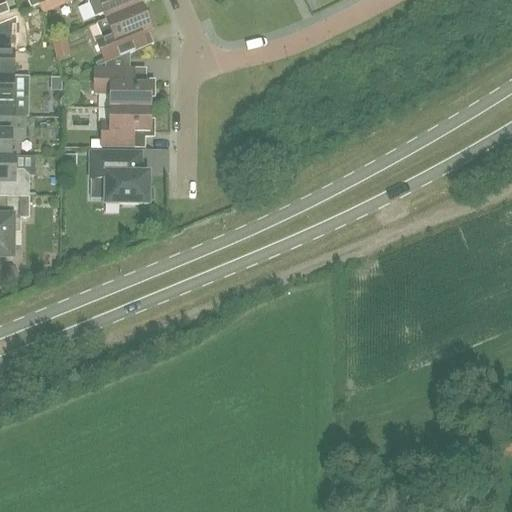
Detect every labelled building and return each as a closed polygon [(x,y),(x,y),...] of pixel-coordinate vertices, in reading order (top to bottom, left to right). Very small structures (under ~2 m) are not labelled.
[(39,6),(45,4),(43,0),(33,0),(28,2),(31,9),(39,6)] [(53,0),(45,4),(39,6),(43,16),(74,3),(72,0),(53,0)] [(105,22),(141,7),(137,0),(85,0),(88,7),(94,19),(103,16),(105,21),(105,22)] [(0,6),(0,16),(9,13),(6,4),(0,6)] [(83,24),(94,19),(88,7),(77,11),(83,24)] [(145,19),(141,7),(105,22),(105,21),(96,25),(103,42),(96,45),(105,65),(135,53),(147,48),(143,37),(155,32),(149,17),(145,19)] [(92,47),(96,45),(103,42),(96,25),(85,30),(92,47)] [(0,78),(13,79),(13,54),(9,54),(9,39),(7,39),(0,38),(0,78)] [(66,43),(53,45),(57,62),(70,59),(66,43)] [(135,53),(105,65),(105,71),(131,71),(131,58),(136,56),(135,53)] [(109,96),(109,110),(149,111),(150,99),(153,99),(154,83),(147,82),(134,82),(134,71),(131,71),(105,71),(101,71),(94,74),(94,96),(109,96)] [(134,82),(147,82),(147,71),(134,71),(134,82)] [(12,102),(13,79),(0,78),(0,118),(16,119),(16,102),(12,102)] [(16,119),(26,119),(29,119),(29,79),(13,79),(12,102),(16,102),(16,119)] [(62,81),(51,81),(50,94),(62,94),(62,81)] [(145,149),(145,139),(153,139),(153,123),(149,123),(149,111),(109,110),(109,124),(101,124),(101,149),(145,149)] [(26,119),(16,119),(0,118),(0,158),(14,159),(14,146),(19,146),(26,140),(26,119)] [(143,175),(143,155),(90,154),(90,181),(104,181),(104,203),(104,206),(148,207),(148,204),(151,204),(153,201),(153,192),(151,190),(148,190),(148,175),(143,175)] [(14,172),(14,159),(0,158),(0,183),(2,184),(2,199),(5,199),(29,199),(29,178),(23,172),(14,172)] [(35,159),(14,159),(14,172),(23,172),(29,178),(35,178),(35,159)] [(89,202),(104,203),(104,181),(90,181),(89,202)] [(29,219),(29,199),(5,199),(5,219),(0,218),(0,258),(11,259),(12,235),(20,235),(21,219),(29,219)] [(491,454),(511,455),(511,436),(491,435),(491,454)]
